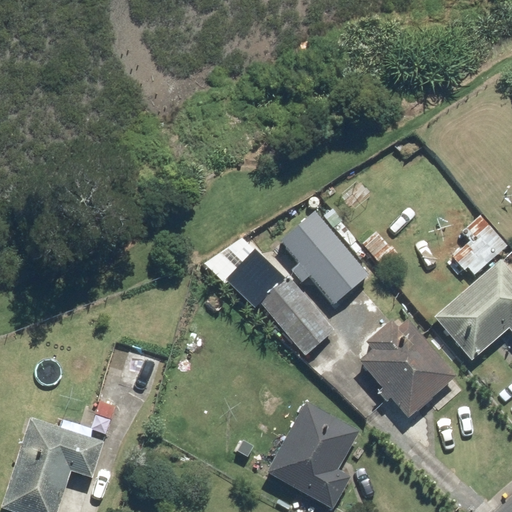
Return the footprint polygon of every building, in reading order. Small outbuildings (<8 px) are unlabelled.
[(463,229),(473,239),(456,256),(476,277),(509,246),(489,225),(479,214),(463,229)] [(314,215),(280,244),(329,301),(363,272),(314,215)] [(378,233),(363,246),(387,273),(402,260),(378,233)] [(511,273),(501,261),(434,322),(474,365),(510,332),(511,333),(511,273)] [(286,276),(258,301),(306,356),(334,331),(286,276)] [(410,419),(456,377),(398,314),(363,346),(370,354),(360,364),(410,419)] [(359,428),(308,402),(268,479),(332,511),(337,511),(355,478),(338,470),(359,428)] [(106,441),(33,417),(3,509),(11,511),(60,511),(73,474),(93,481),(106,441)]
